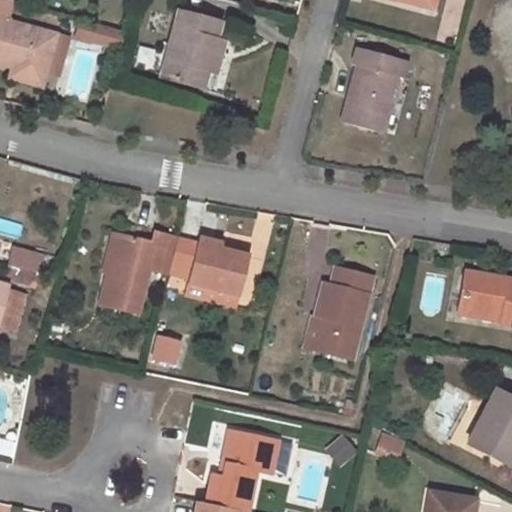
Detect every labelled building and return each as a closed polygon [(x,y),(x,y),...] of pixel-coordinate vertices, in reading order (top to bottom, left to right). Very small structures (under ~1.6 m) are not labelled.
[(0,0),(0,63),(12,67),(44,75),(55,35),(7,21),(12,0),(0,0)] [(446,0),(445,9),(460,11),(461,0),(446,0)] [(207,72),(216,39),(220,22),(178,11),(160,77),(202,89),(207,72)] [(113,46),(116,27),(73,20),(70,39),(113,46)] [(213,73),(222,41),(216,39),(207,72),(213,73)] [(352,64),(356,65),(341,120),(380,132),(395,75),(402,77),(406,62),(356,49),(352,64)] [(12,67),(8,79),(40,88),(44,75),(12,67)] [(153,232),(150,244),(119,235),(109,273),(105,272),(97,305),(137,315),(148,271),(167,276),(169,267),(176,238),(153,232)] [(119,235),(112,233),(102,271),(105,272),(109,273),(119,235)] [(185,284),(237,298),(248,257),(176,238),(169,267),(188,272),(185,284)] [(7,265),(35,272),(39,254),(12,246),(7,265)] [(4,275),(32,283),(35,272),(7,265),(4,275)] [(313,317),(317,318),(322,320),(315,350),(351,360),(371,277),(333,267),(329,285),(321,284),(313,317)] [(511,279),(465,272),(459,306),(493,313),(493,308),(503,310),(501,324),(511,325),(511,279)] [(182,295),(234,309),(237,298),(185,284),(182,295)] [(0,326),(14,330),(20,306),(3,301),(0,314),(0,326)] [(458,315),(491,322),(501,324),(503,310),(493,308),(493,313),(459,306),(458,315)] [(317,318),(310,349),(315,350),(322,320),(317,318)] [(152,334),(146,360),(173,366),(179,340),(152,334)] [(511,397),(494,388),(465,443),(504,463),(511,448),(511,397)] [(205,502),(236,509),(249,511),(256,471),(270,474),(275,455),(266,454),(270,439),(228,431),(224,450),(228,451),(223,477),(211,475),(205,502)] [(341,434),(321,448),(335,466),(354,452),(341,434)] [(373,454),(401,458),(404,437),(376,434),(373,454)] [(277,441),(270,439),(266,454),(275,455),(277,441)] [(471,511),(474,498),(429,491),(425,511),(471,511)] [(235,511),(236,509),(205,502),(197,501),(194,511),(235,511)]
